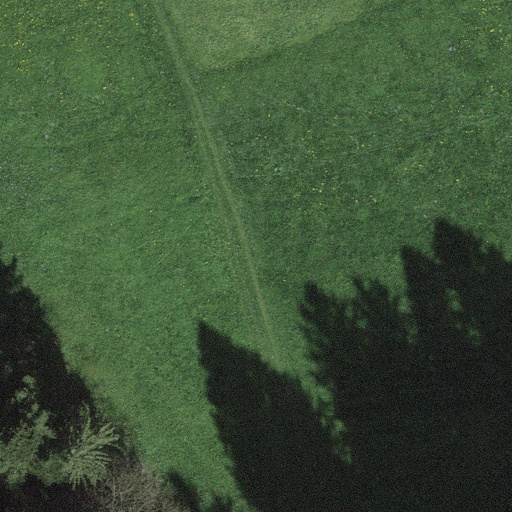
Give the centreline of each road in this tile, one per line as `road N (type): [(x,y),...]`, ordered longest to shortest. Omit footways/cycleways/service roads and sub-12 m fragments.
road 1 (track): [(130,0),(234,264),(269,511)]
road 2 (track): [(145,511),(0,469)]
